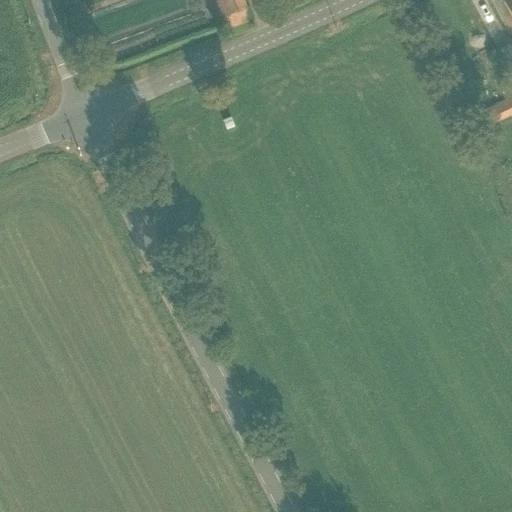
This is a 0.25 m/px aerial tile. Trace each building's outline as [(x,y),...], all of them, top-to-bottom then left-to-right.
[(186,0),(183,0),(163,3),(167,29),(191,25),(186,0)] [(201,0),(212,30),(235,22),(227,0),(201,0)] [(511,0),(508,0),(503,3),(511,19),(511,0)] [(509,83),(511,81),(511,45),(494,54),(509,83)] [(482,112),(490,129),(511,117),(511,100),(511,97),(482,112)]
